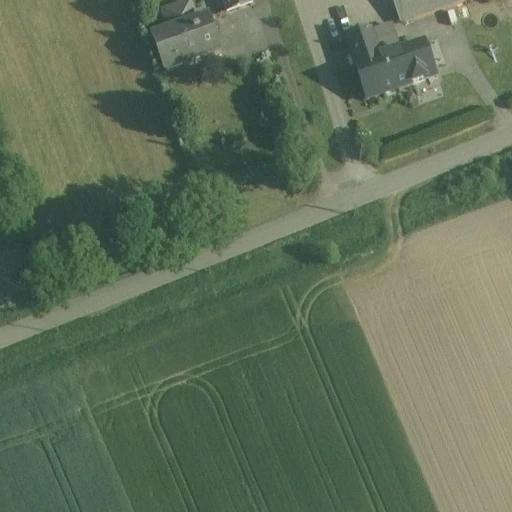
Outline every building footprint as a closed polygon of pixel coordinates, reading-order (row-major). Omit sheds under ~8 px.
[(250,0),(221,0),(227,16),(253,7),(250,0)] [(392,0),(402,26),(475,0),(392,0)] [(190,5),(163,15),(170,35),(154,41),(166,75),(183,68),(188,82),(215,73),(210,59),(221,55),(208,21),(197,25),(190,5)] [(392,27),(349,41),(358,67),(355,68),(367,103),(413,87),(401,53),(392,27)] [(401,53),(413,87),(436,79),(425,45),(401,53)]
